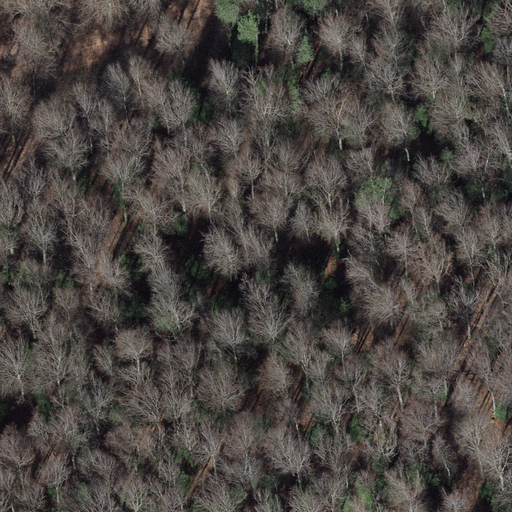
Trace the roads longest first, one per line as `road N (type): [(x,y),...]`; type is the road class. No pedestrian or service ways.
road 1 (track): [(215,10),(0,187)]
road 2 (track): [(235,0),(0,68)]
